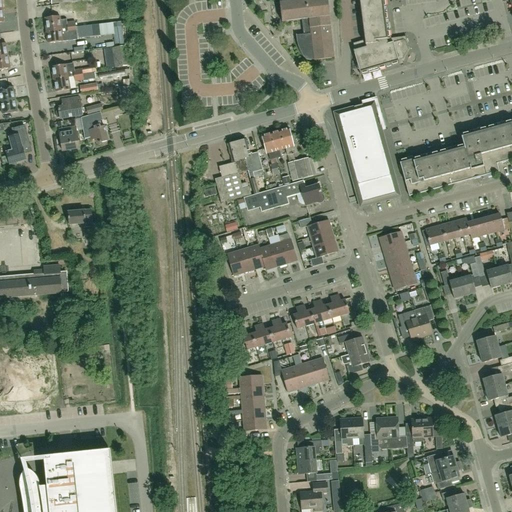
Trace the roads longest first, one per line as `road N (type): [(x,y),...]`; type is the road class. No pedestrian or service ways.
road 1 (unclassified): [(49,178),(312,103)]
road 2 (residential): [(147,511),(139,440),(125,420),(0,433)]
road 3 (residential): [(284,511),(283,432),(393,370)]
road 4 (residential): [(49,178),(23,0)]
road 5 (residential): [(345,93),(510,46)]
road 6 (residential): [(350,228),(511,182)]
road 7 (residential): [(231,305),(361,263)]
road 8 (residential): [(424,396),(481,310),(511,296)]
road 9 (residential): [(312,103),(240,33),(234,0)]
road 10 (residential): [(350,228),(312,103)]
